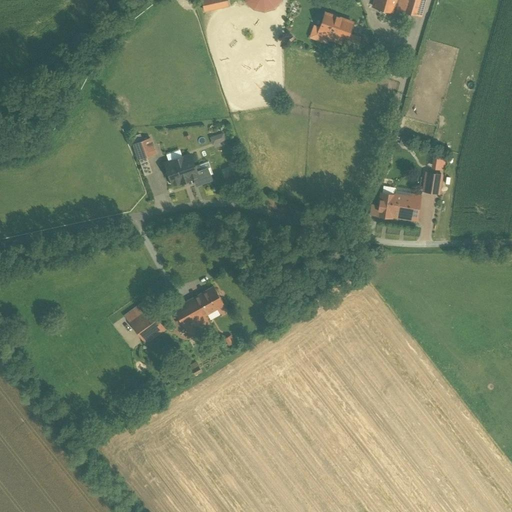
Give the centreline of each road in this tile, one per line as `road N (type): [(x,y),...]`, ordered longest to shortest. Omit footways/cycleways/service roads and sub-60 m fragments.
road 1 (unclassified): [(511,237),(369,236),(227,198),(0,241)]
road 2 (unknown): [(397,41),(417,63),(421,101),(412,133),(368,182),(354,233)]
